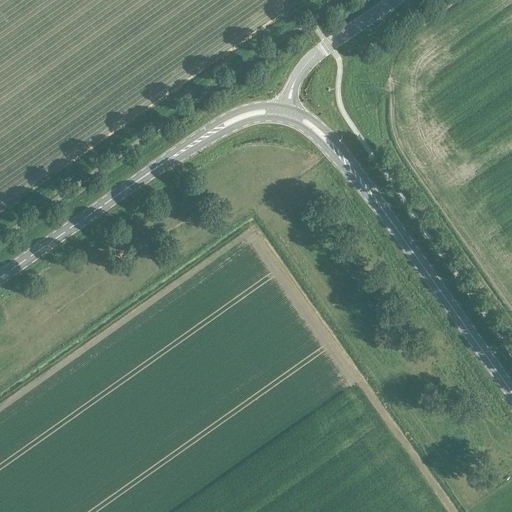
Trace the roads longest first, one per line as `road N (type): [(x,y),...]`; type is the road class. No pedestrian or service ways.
road 1 (secondary): [(511,391),(364,187)]
road 2 (secondary): [(0,279),(197,141)]
road 3 (unclassified): [(287,108),(303,66),(395,0)]
